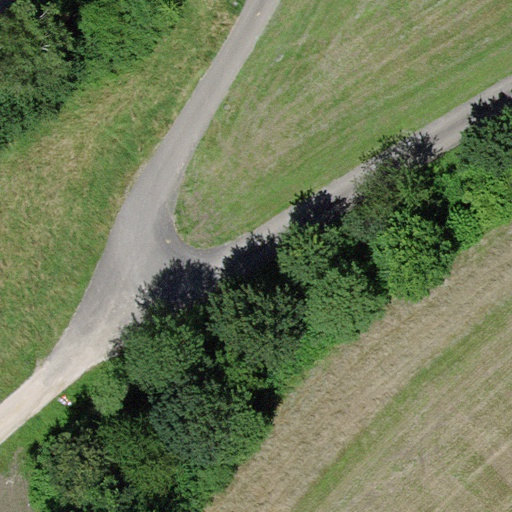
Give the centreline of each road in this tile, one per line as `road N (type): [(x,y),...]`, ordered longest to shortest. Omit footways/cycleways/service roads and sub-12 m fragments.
road 1 (unclassified): [(511,92),(447,126),(208,293),(175,304),(138,290),(121,258),(127,229),(261,0)]
road 2 (track): [(0,414),(138,290)]
